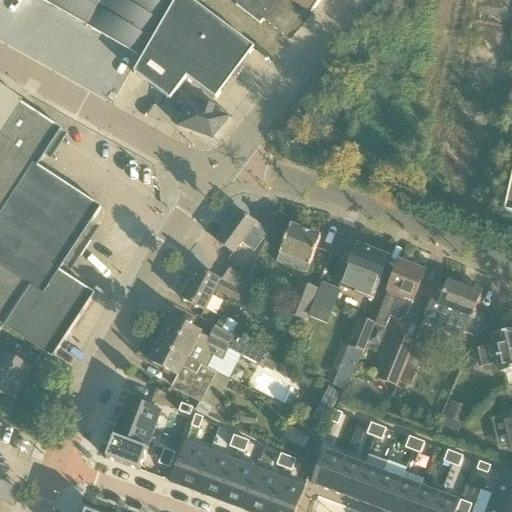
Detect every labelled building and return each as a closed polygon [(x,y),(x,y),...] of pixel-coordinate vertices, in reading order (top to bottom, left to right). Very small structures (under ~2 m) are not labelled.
[(38,0),(87,28),(74,51),(89,60),(92,55),(119,71),(104,98),(113,103),(129,76),(128,75),(171,0),(38,0)] [(238,70),(254,49),(188,0),(177,0),(134,74),(170,101),(187,79),(216,100),(232,79),(235,81),(242,73),(238,70)] [(240,0),(237,5),(261,24),(263,20),(289,40),(289,41),(290,41),(322,0),(240,0)] [(21,103),(22,101),(0,86),(0,324),(4,327),(53,359),(95,295),(60,272),(101,208),(38,167),(62,130),(21,103)] [(214,139),(229,119),(213,113),(215,109),(178,94),(172,110),(184,115),(179,128),(211,140),(212,139),(214,139)] [(255,253),(264,240),(268,234),(255,224),(255,225),(239,213),(218,242),(234,254),(242,244),(255,253)] [(291,226),(277,262),(306,274),(321,238),(291,226)] [(341,287),(372,299),(388,259),(356,247),(341,287)] [(386,297),(376,324),(375,324),(375,325),(386,329),(397,301),(411,307),(424,274),(399,264),(386,297)] [(216,290),(220,282),(198,270),(189,288),(187,287),(182,297),(184,297),(182,301),(205,312),(216,290)] [(300,283),(287,316),(304,323),(318,290),(300,283)] [(437,287),(422,324),(461,339),(463,333),(476,339),(491,325),(495,316),(476,308),(481,296),(448,283),(445,290),(437,287)] [(340,293),(323,286),(310,319),(327,325),(340,293)] [(230,287),(225,295),(238,302),(242,293),(230,287)] [(364,354),(375,325),(375,324),(360,318),(348,348),(364,354)] [(216,327),(209,339),(200,335),(201,334),(173,319),(159,345),(217,375),(229,381),(225,379),(232,366),(223,362),(229,350),(274,372),(280,360),(235,337),(216,327),(216,328),(216,327)] [(492,347),(478,350),(482,368),(499,364),(501,373),(503,373),(505,372),(511,370),(511,332),(503,334),(498,335),(496,336),(498,346),(492,347)] [(396,333),(377,380),(397,388),(415,341),(396,333)] [(159,345),(150,363),(182,379),(177,390),(201,402),(202,403),(217,375),(159,345)] [(0,393),(14,401),(30,369),(3,355),(0,360),(0,393)] [(329,388),(322,402),(333,408),(341,394),(329,388)] [(121,419),(121,420),(155,433),(162,413),(150,408),(149,408),(144,406),(129,400),(127,405),(125,410),(121,419)] [(449,402),(443,418),(445,419),(461,425),(464,426),(471,410),(449,402)] [(182,405),(179,413),(190,416),(190,417),(193,409),(182,405)] [(335,412),(331,423),(338,426),(342,415),(343,414),(337,412),(335,412)] [(241,414),(240,424),(256,426),(257,416),(241,414)] [(196,416),(192,427),(199,430),(203,420),(204,419),(196,416)] [(438,434),(455,441),(461,425),(445,419),(438,434)] [(114,439),(148,452),(155,433),(121,420),(121,421),(120,424),(118,429),(115,437),(114,439)] [(371,426),(367,435),(375,438),(379,427),(371,424),(371,426)] [(379,427),(375,438),(382,441),(386,431),(387,430),(379,427)] [(234,437),(230,448),(238,451),(242,440),(235,437),(234,437)] [(409,439),(406,449),(413,452),(417,441),(410,438),(409,439)] [(107,459),(106,459),(140,472),(141,470),(148,452),(114,439),(113,443),(111,448),(107,459)] [(242,440),(238,451),(245,454),(249,443),(242,440)] [(417,441),(413,452),(421,455),(425,444),(417,441)] [(186,443),(170,484),(195,493),(210,452),(186,443)] [(164,450),(161,458),(173,462),(175,454),(164,450)] [(210,452),(195,493),(218,502),(234,461),(210,452)] [(314,482),(312,486),(332,493),(345,459),(325,452),(314,482)] [(448,453),(444,463),(452,466),(456,455),(448,452),(448,453)] [(281,455),(277,466),(285,469),(289,458),(281,455)] [(456,455),(452,466),(459,469),(463,458),(463,457),(456,455)] [(161,458),(159,465),(169,469),(170,469),(173,462),(161,458)] [(289,458),(285,469),(292,472),(296,461),(289,458)] [(345,459),(332,493),(351,500),(364,467),(345,459)] [(234,461),(218,502),(242,511),(257,470),(234,461)] [(480,463),(477,471),(478,471),(488,475),(491,468),(491,467),(480,463)] [(364,467),(351,500),(370,508),(383,474),(364,467)] [(257,470),(242,511),(245,511),(268,511),(281,479),(257,470)] [(502,472),(493,495),(511,502),(511,474),(502,471),(502,472)] [(383,474),(370,508),(382,511),(390,511),(402,481),(383,474)] [(281,479),(268,511),(296,511),(305,489),(305,488),(281,479)] [(402,481),(390,511),(412,511),(421,488),(402,481)] [(421,488),(412,511),(434,511),(440,496),(421,488)] [(511,511),(511,502),(493,495),(486,511),(511,511)] [(440,496),(434,511),(456,511),(460,503),(440,496)] [(461,502),(458,509),(465,511),(470,511),(472,506),(461,502)]
